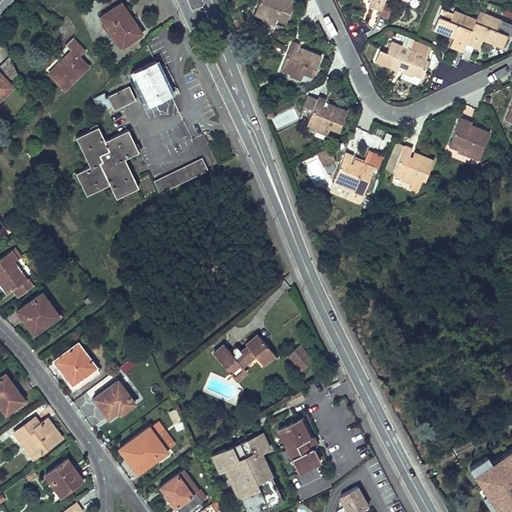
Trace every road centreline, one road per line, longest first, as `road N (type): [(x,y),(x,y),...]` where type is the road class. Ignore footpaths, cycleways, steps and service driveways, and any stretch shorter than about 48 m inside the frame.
road 1 (primary): [(431,511),(294,239)]
road 2 (residential): [(321,0),(368,97),(387,113),(410,113),(511,65)]
road 3 (primary): [(181,0),(294,239)]
road 4 (primary): [(294,239),(206,0)]
road 5 (residential): [(0,327),(43,373),(101,459)]
